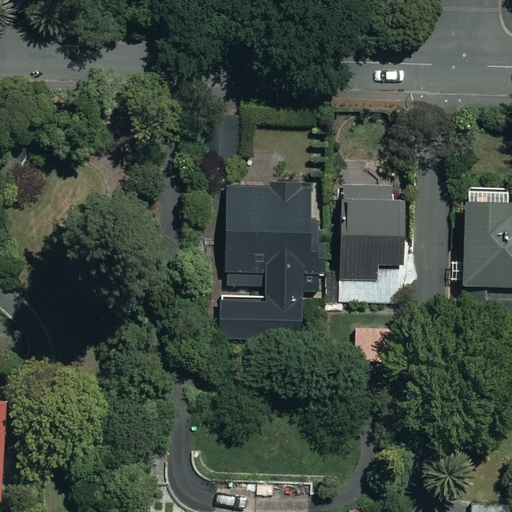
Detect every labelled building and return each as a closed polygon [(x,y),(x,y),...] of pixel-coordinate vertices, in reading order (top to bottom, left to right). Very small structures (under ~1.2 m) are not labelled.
[(238,114),(208,114),(207,159),(238,159),(238,114)] [(307,183),(269,183),(269,191),(224,191),(224,289),(265,288),(265,301),(219,302),(219,343),(301,343),(300,293),(317,292),(317,220),(307,220),(307,183)] [(387,206),(387,185),(337,184),(336,303),(400,304),(401,206),(387,206)] [(460,207),(461,263),(449,263),(449,287),(461,286),(461,323),(511,322),(511,215),(508,215),(508,186),(465,187),(465,207),(460,207)] [(393,325),(353,324),(352,363),(392,364),(393,325)] [(0,506),(10,508),(15,425),(16,407),(2,405),(0,397),(0,506)]
